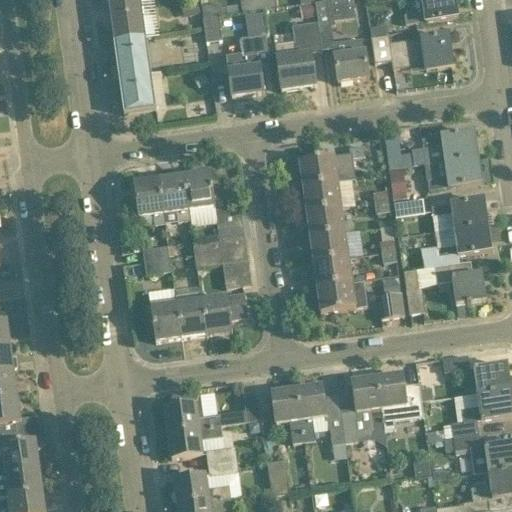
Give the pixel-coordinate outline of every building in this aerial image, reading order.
[(139,0),(107,0),(109,9),(140,5),(139,0)] [(249,14),(247,0),(240,1),(242,15),(249,14)] [(457,19),(454,0),(420,0),(423,16),(404,19),(406,29),(459,21),(459,19),(457,19)] [(352,2),(316,7),(318,27),(318,32),(335,30),(334,20),(354,17),(352,2)] [(146,33),(158,32),(157,12),(152,12),(152,4),(145,4),(146,33)] [(114,45),(146,41),(140,5),(109,9),(114,45)] [(186,9),(190,20),(200,16),(196,5),(186,9)] [(305,21),(316,19),(314,8),(303,10),(305,21)] [(202,22),(206,47),(222,45),(218,20),(202,22)] [(316,90),(311,58),(322,56),(318,32),(318,27),(293,31),(295,47),(275,49),(282,95),(283,95),(314,90),(314,91),(316,90)] [(389,40),(388,38),(388,35),(387,28),(380,29),(369,30),(371,42),(389,40)] [(391,65),(393,73),(411,71),(409,62),(422,60),(424,75),(455,70),(455,69),(452,69),(448,40),(450,40),(450,38),(419,43),(420,45),(407,46),(407,45),(389,47),(389,40),(371,42),(375,68),(391,65)] [(244,72),(228,74),(232,102),(264,97),(260,70),(270,69),(266,40),(240,43),(244,72)] [(119,82),(151,77),(146,41),(114,45),(119,82)] [(369,82),(366,63),(363,44),(332,47),(338,87),(369,82)] [(203,75),(193,81),(199,91),(209,85),(203,75)] [(156,113),(153,94),(151,77),(119,82),(124,118),(156,113)] [(442,151),(444,166),(477,161),(474,137),(475,137),(475,135),(422,143),(424,153),(442,151)] [(363,150),(349,152),(351,163),(365,161),(363,150)] [(300,165),(303,191),(338,186),(334,161),(300,165)] [(430,195),(462,190),(482,187),(482,185),(480,185),(477,161),(444,166),(446,182),(428,184),(430,195)] [(406,192),(403,172),(393,173),(390,174),(392,194),(406,192)] [(245,241),(241,215),(228,217),(224,194),(213,196),(211,176),(185,179),(189,215),(190,215),(216,212),(219,244),(245,241)] [(191,224),(190,215),(189,215),(189,214),(185,179),(159,183),(164,218),(177,216),(178,226),(191,224)] [(164,218),(159,183),(133,186),(138,222),(140,233),(156,230),(166,229),(165,228),(164,218)] [(307,216),(341,212),(338,186),(303,191),(307,216)] [(375,207),(388,205),(386,195),(373,197),(375,207)] [(453,232),(486,228),(483,205),(485,205),(485,203),(431,210),(435,237),(454,234),(453,232)] [(394,208),(396,222),(425,218),(423,204),(394,208)] [(390,215),(388,205),(375,207),(376,217),(390,215)] [(310,241),(345,237),(341,212),(307,216),(310,241)] [(437,252),(439,263),(472,259),(492,255),(492,253),(490,253),(489,248),(486,228),(453,232),(454,234),(456,250),(437,252)] [(310,241),(314,266),(348,262),(345,237),(310,241)] [(193,247),(195,259),(246,253),(245,241),(219,244),(193,247)] [(382,257),(396,255),(394,245),(380,247),(382,257)] [(145,266),(170,263),(168,250),(163,251),(143,254),(145,266)] [(196,272),(223,269),(248,266),(246,253),(195,259),(196,272)] [(397,265),(396,255),(382,257),(383,267),(397,265)] [(352,287),(348,262),(314,266),(317,292),(352,287)] [(171,276),(170,263),(145,266),(146,279),(171,276)] [(248,266),(223,269),(226,293),(251,289),(248,266)] [(437,289),(453,286),(458,321),(467,320),(466,307),(467,307),(467,308),(471,308),(471,307),(485,304),(482,277),(472,278),(471,266),(434,271),(437,289)] [(419,274),(404,276),(407,296),(406,296),(409,319),(425,316),(419,274)] [(401,296),(399,281),(382,283),(384,298),(401,296)] [(321,317),(355,312),(367,311),(364,285),(352,287),(317,292),(321,317)] [(176,300),(177,308),(177,307),(181,343),(207,339),(202,304),(201,304),(200,297),(176,300)] [(248,322),(245,298),(202,304),(207,339),(233,335),(231,324),(248,322)] [(380,322),(405,319),(402,298),(378,301),(380,322)] [(177,307),(177,308),(151,311),(155,346),(181,343),(177,307)] [(0,351),(11,350),(7,324),(0,324),(0,351)] [(0,377),(14,375),(14,373),(18,371),(16,362),(12,361),(11,350),(0,351),(0,377)] [(443,363),(445,376),(470,373),(468,360),(443,363)] [(476,396),(477,398),(510,394),(506,369),(507,369),(506,367),(474,372),(475,385),(476,396)] [(0,402),(17,400),(14,375),(0,377),(0,402)] [(387,435),(396,434),(394,425),(409,424),(424,422),(419,388),(404,391),(402,378),(378,382),(387,435)] [(387,435),(378,382),(352,386),(353,397),(338,400),(341,423),(342,423),(346,448),(357,446),(357,439),(385,435),(387,435)] [(333,449),(346,448),(342,423),(341,423),(327,425),(322,390),(296,394),(304,447),(316,445),(313,424),(326,422),(327,426),(329,426),(333,449)] [(304,447),(296,394),(271,397),(276,430),(290,428),(293,448),(304,447)] [(511,411),(510,394),(477,398),(479,412),(462,414),(464,426),(451,428),(452,430),(454,442),(479,438),(477,426),(511,421),(511,411)] [(165,412),(168,437),(221,430),(222,431),(248,427),(259,425),(260,425),(259,419),(257,399),(244,401),(246,415),(204,421),(200,395),(175,399),(177,411),(165,412)] [(0,438),(16,436),(15,426),(21,426),(17,400),(0,402),(0,438)] [(259,425),(248,427),(249,437),(260,436),(259,425)] [(223,442),(222,431),(221,430),(168,437),(172,463),(205,458),(203,445),(223,442)] [(444,434),(446,443),(454,442),(452,430),(444,430),(444,434)] [(427,434),(428,446),(445,444),(444,433),(427,434)] [(18,446),(16,436),(0,438),(0,474),(3,474),(3,475),(39,469),(36,444),(18,446)] [(488,477),(511,473),(511,445),(480,450),(479,438),(454,442),(456,455),(470,453),(474,478),(488,477)] [(347,461),(346,448),(333,449),(334,463),(347,461)] [(207,456),(209,468),(237,464),(236,452),(207,456)] [(239,477),(237,464),(209,468),(210,481),(239,477)] [(267,468),(273,501),(291,498),(285,465),(267,468)] [(428,466),(415,468),(416,479),(430,478),(428,466)] [(0,499),(6,499),(6,500),(43,495),(39,469),(3,475),(3,474),(0,474),(0,499)] [(463,507),(463,510),(449,511),(489,511),(488,504),(511,500),(511,473),(488,477),(490,491),(471,493),(473,505),(463,507)] [(175,483),(178,508),(210,504),(210,505),(231,503),(230,490),(209,492),(207,479),(175,483)] [(6,500),(7,511),(45,511),(43,495),(6,500)] [(210,504),(178,508),(178,511),(232,511),(231,503),(210,505),(210,504)]
